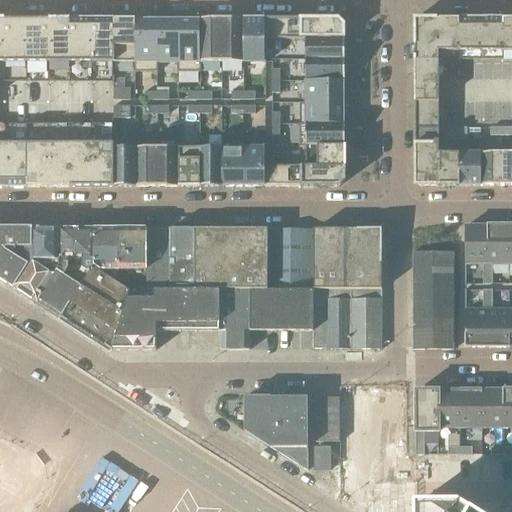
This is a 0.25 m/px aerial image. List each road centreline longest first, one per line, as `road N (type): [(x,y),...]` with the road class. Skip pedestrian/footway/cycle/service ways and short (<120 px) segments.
road 1 (residential): [(0,5),(396,4)]
road 2 (residential): [(0,215),(393,213)]
road 3 (tertiary): [(256,511),(0,349)]
road 4 (residential): [(334,511),(197,422),(190,375)]
road 5 (residential): [(190,375),(112,369),(0,299)]
road 6 (residential): [(393,213),(396,4)]
road 7 (residential): [(394,367),(190,375)]
road 8 (residential): [(394,367),(393,213)]
road 9 (unknown): [(78,397),(21,511)]
